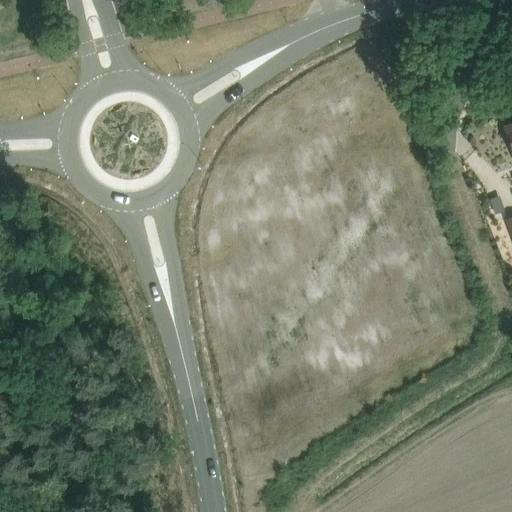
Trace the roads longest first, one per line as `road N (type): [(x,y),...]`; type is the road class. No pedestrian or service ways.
road 1 (track): [(286,511),(489,365),(502,333),(499,305),(447,158),(456,108),(511,13)]
road 2 (secondary): [(182,363),(167,194)]
road 3 (secondary): [(125,206),(182,363)]
road 4 (secondary): [(182,363),(212,511)]
road 5 (tertiary): [(303,36),(238,57),(173,93)]
road 6 (tertiary): [(193,125),(303,36)]
